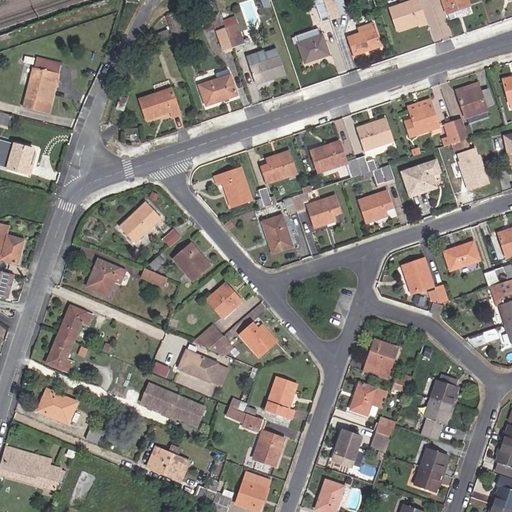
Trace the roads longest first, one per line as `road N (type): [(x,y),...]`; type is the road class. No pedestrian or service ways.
road 1 (residential): [(161,160),(511,42)]
road 2 (residential): [(0,404),(66,208),(82,186)]
road 3 (unknown): [(0,409),(193,492)]
road 4 (residential): [(82,186),(90,126),(145,6)]
road 5 (residential): [(343,260),(511,189)]
road 6 (residential): [(361,302),(428,323),(496,383)]
road 7 (residential): [(262,283),(161,160)]
road 8 (residential): [(332,364),(288,511)]
road 9 (residential): [(453,511),(496,383)]
